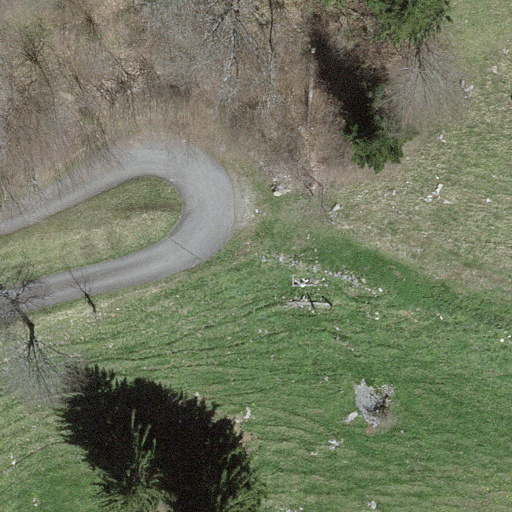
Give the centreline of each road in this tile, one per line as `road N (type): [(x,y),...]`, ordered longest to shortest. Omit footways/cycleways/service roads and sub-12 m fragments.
road 1 (residential): [(0,305),(190,243),(210,197),(196,172),(168,153),(132,157),(0,219)]
road 2 (track): [(205,221),(315,231),(511,304)]
